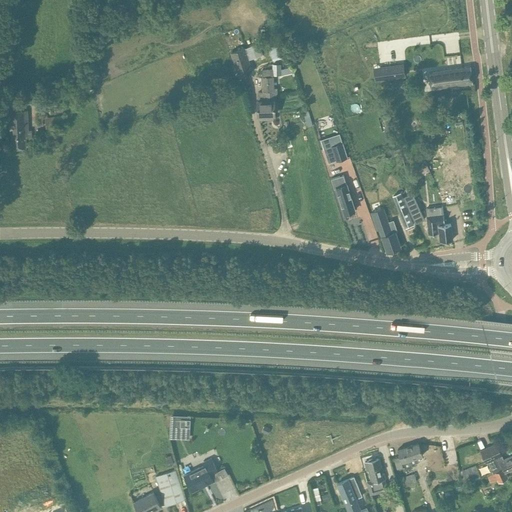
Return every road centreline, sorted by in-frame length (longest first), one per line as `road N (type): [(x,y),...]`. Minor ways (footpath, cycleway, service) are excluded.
road 1 (motorway): [(511,340),(351,323),(0,316)]
road 2 (motorway): [(0,347),(251,351),(511,370)]
road 3 (unclassified): [(0,233),(239,237),(442,264)]
road 4 (unclassified): [(217,511),(376,441),(511,422)]
road 5 (secondary): [(506,152),(487,0)]
